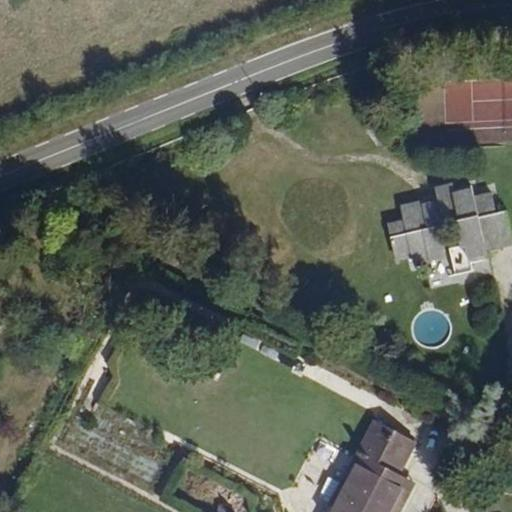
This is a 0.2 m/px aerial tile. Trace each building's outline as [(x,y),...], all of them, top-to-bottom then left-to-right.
[(510,245),(501,212),(492,215),(486,196),(470,201),(466,189),(450,194),(448,188),(432,194),(436,208),(422,212),(420,208),(400,214),(405,230),(390,234),(399,267),(415,261),(418,272),(434,268),(432,260),(446,256),(440,233),(454,228),(462,251),(451,255),(458,280),(475,275),(473,268),(488,262),(485,252),(510,245)] [(381,511),(403,471),(421,440),(379,418),(361,447),(367,453),(333,511),(381,511)] [(333,511),(367,453),(361,447),(325,511),(333,511)] [(138,457),(132,475),(153,481),(158,463),(138,457)] [(401,511),(419,480),(403,471),(381,511),(401,511)]
